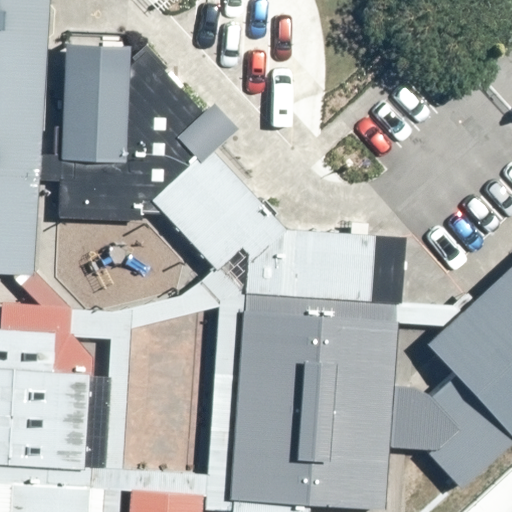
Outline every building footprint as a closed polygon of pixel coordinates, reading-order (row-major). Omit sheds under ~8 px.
[(0,0),(0,270),(31,273),(49,0),(0,0)] [(128,44),(60,43),(55,222),(140,224),(136,209),(158,210),(214,268),(238,247),(245,252),(244,294),(398,301),(401,272),(404,236),(284,227),(210,155),(226,136),(145,45),(129,56),(132,62),(127,67),(128,44)] [(511,262),(426,343),(511,435),(511,262)] [(381,510),(394,321),(242,310),(229,499),(381,510)] [(0,511),(98,511),(101,488),(0,480),(0,511)] [(191,490),(118,490),(117,511),(191,511),(191,505),(191,490)]
